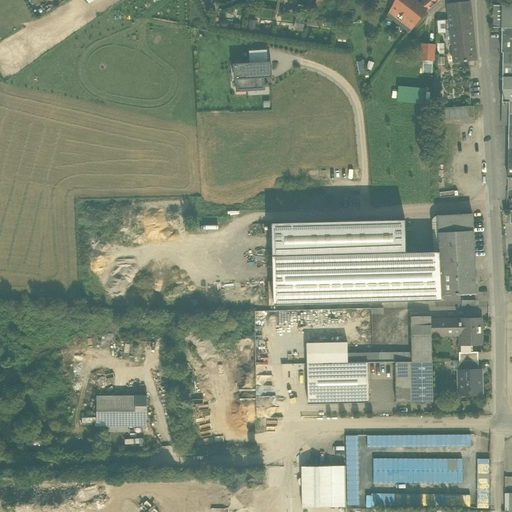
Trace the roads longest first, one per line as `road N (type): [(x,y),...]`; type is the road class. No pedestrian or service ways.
road 1 (residential): [(0,465),(260,461),(294,431),(499,427)]
road 2 (residential): [(499,427),(482,0)]
